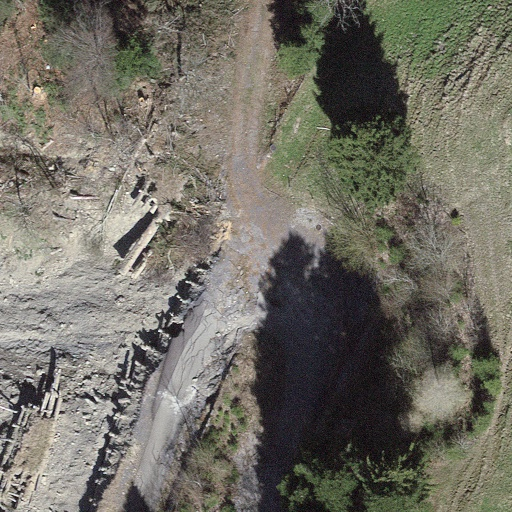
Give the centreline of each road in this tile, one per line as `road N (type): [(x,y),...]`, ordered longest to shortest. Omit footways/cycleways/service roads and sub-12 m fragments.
road 1 (unclassified): [(100,511),(209,314),(247,279),(295,319),(266,418),(268,511)]
road 2 (track): [(247,279),(242,121),(253,0)]
